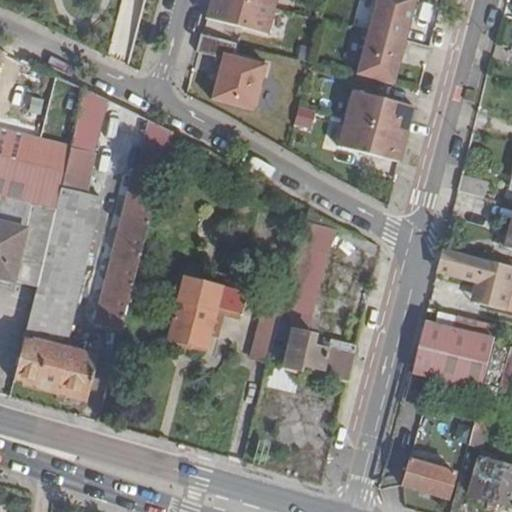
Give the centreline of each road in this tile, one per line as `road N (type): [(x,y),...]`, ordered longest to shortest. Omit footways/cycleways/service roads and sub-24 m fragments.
road 1 (residential): [(420,247),(157,99)]
road 2 (primary): [(310,511),(67,443),(28,443)]
road 3 (residential): [(420,247),(353,511)]
road 4 (residential): [(483,0),(420,247)]
road 5 (primary): [(28,443),(58,475),(183,511)]
road 6 (residential): [(0,26),(157,99)]
